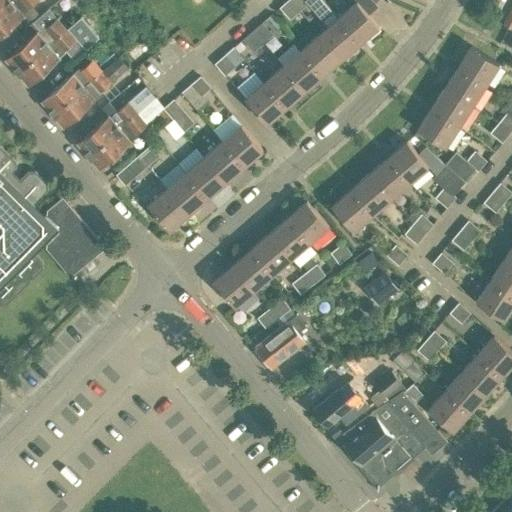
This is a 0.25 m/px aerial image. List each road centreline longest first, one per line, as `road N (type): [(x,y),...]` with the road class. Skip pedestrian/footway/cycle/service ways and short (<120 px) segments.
road 1 (residential): [(449,0),(380,87),(168,274)]
road 2 (residential): [(364,511),(168,274)]
road 3 (residential): [(168,274),(0,77)]
road 4 (residential): [(0,442),(168,274)]
road 5 (residential): [(414,511),(511,410)]
